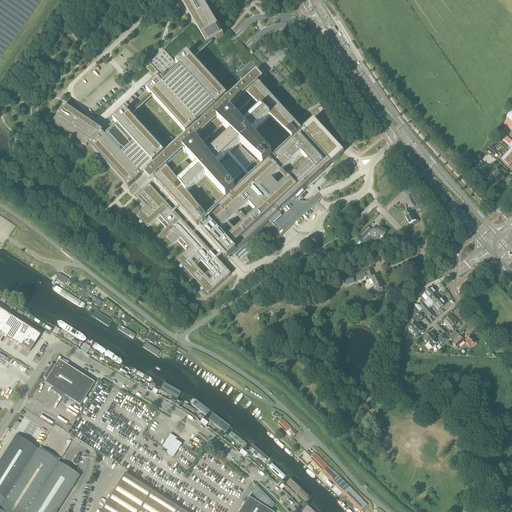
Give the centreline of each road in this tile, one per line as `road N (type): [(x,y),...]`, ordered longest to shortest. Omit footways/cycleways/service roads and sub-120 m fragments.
road 1 (unclassified): [(296,511),(183,415),(65,348),(49,353),(0,430)]
road 2 (unclassified): [(458,270),(416,245),(374,203),(346,234),(179,339)]
road 3 (secondary): [(310,0),(398,137),(487,246)]
road 4 (secondary): [(497,238),(407,134),(319,0)]
road 5 (unclassified): [(179,339),(263,388),(387,511)]
road 6 (unclassified): [(81,265),(179,339)]
